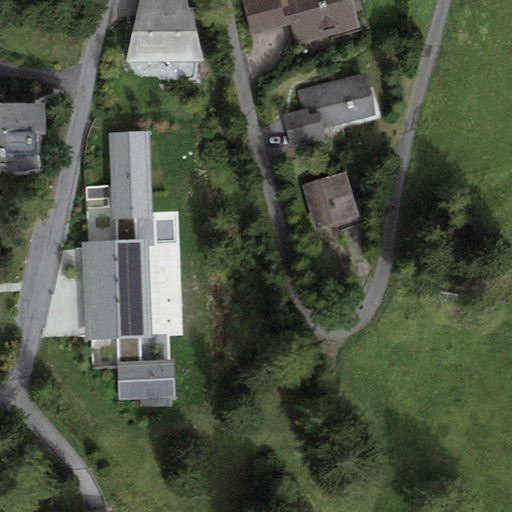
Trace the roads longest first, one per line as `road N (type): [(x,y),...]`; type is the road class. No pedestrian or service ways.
road 1 (residential): [(222,0),(298,288),(314,322),(337,330),(358,323),(374,293),(443,0)]
road 2 (residential): [(0,400),(27,351),(42,252),(104,0)]
